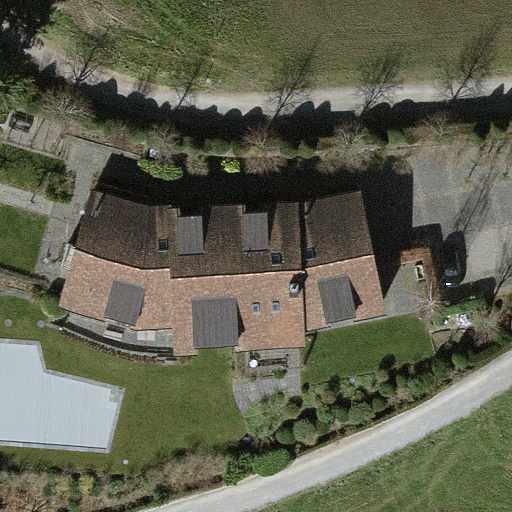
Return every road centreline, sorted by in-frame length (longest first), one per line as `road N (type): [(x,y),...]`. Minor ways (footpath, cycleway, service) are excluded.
road 1 (track): [(511,92),(219,122),(68,75),(0,32)]
road 2 (track): [(184,511),(277,483),(511,359)]
